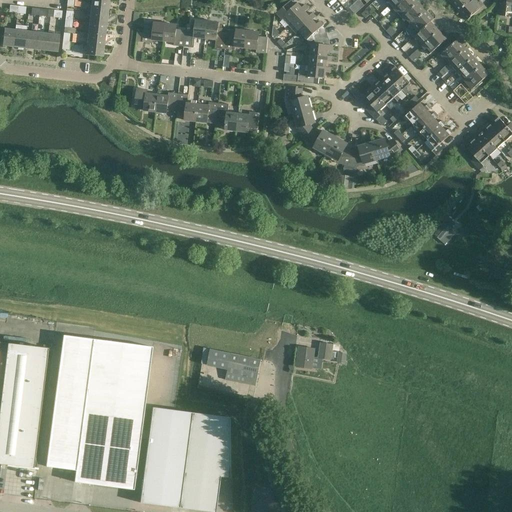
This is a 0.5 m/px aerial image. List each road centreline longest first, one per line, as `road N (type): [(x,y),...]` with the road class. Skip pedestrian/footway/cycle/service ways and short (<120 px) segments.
road 1 (secondary): [(511,322),(267,246),(0,192)]
road 2 (unclassified): [(331,511),(289,462),(277,408),(286,342)]
road 3 (residential): [(115,66),(268,83),(272,51)]
road 4 (residential): [(490,104),(465,125),(392,47)]
road 5 (residential): [(0,61),(17,72),(94,81),(115,66)]
